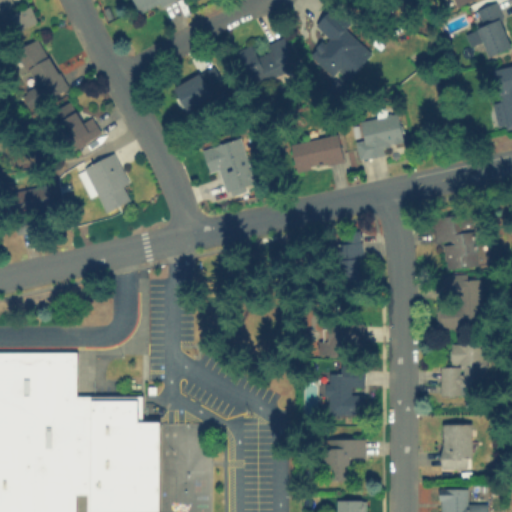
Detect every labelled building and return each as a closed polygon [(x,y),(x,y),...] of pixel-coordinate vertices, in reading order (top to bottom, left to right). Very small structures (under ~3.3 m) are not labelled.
[(0,0),(0,25),(3,24),(6,32),(33,22),(27,5),(22,7),(19,0),(0,0)] [(166,0),(133,0),(140,13),(166,0)] [(487,55),(511,45),(495,1),(476,8),(481,21),(475,23),(487,55)] [(41,98),(64,89),(42,36),(19,46),(41,98)] [(298,66),(286,39),(256,51),(252,42),(235,49),(251,86),(298,66)] [(172,83),(184,109),(227,89),(216,63),(172,83)] [(511,63),(493,67),(499,101),(492,102),(497,127),(511,124),(511,63)] [(100,131),(91,115),(81,121),(70,100),(53,110),(74,146),(100,131)] [(360,157),(388,152),(386,143),(402,140),(396,110),(353,118),(360,157)] [(295,169),(342,160),(337,133),(290,142),(295,169)] [(201,147),(208,171),(218,168),(225,192),(253,184),(239,136),(201,147)] [(128,183),(114,151),(75,168),(88,197),(97,193),(105,210),(129,199),(123,185),(128,183)] [(46,208),(46,187),(18,187),(18,208),(46,208)] [(434,221),(435,241),(442,240),(444,266),(475,265),(473,229),(458,229),(458,220),(434,221)] [(341,231),(339,274),(359,275),(361,232),(341,231)] [(481,326),(480,272),(440,273),(440,302),(435,303),(435,327),(481,326)] [(360,323),(329,323),(329,339),(318,339),(318,351),(348,351),(348,341),(360,341),(360,323)] [(439,393),(469,393),(469,384),(485,384),(484,342),(449,342),(449,364),(439,364),(439,393)] [(0,511),(0,350),(75,350),(76,395),(142,394),(142,420),(160,420),(160,511),(119,511),(87,511),(87,493),(76,493),(76,511),(0,511)] [(364,385),(364,364),(339,365),(339,371),(326,371),(326,413),(363,413),(363,392),(353,392),(353,385),(364,385)] [(470,467),(470,421),(441,421),(441,467),(470,467)] [(364,436),(326,436),(326,477),(349,477),(349,457),(364,457),(364,436)] [(485,511),(485,500),(468,500),(468,486),(438,486),(438,511),(485,511)] [(363,511),(364,497),(336,497),(336,511),(363,511)]
